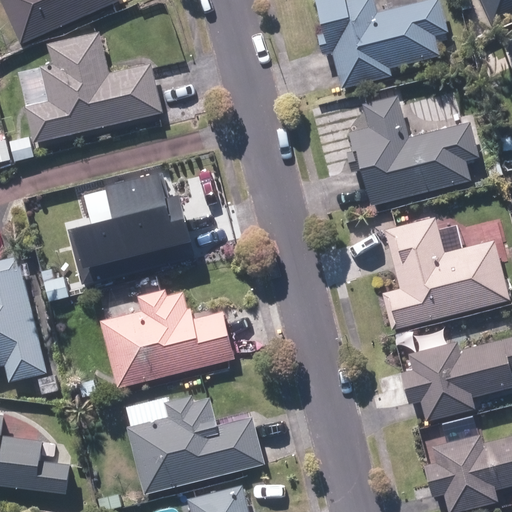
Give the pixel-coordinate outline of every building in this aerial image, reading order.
[(6,0),(22,33),(92,0),(6,0)] [(322,0),(331,30),(323,32),(327,48),(335,46),(345,79),(368,77),(370,85),(386,86),(389,70),(391,69),(439,49),(451,38),(446,24),(439,0),(322,0)] [(511,4),(511,0),(486,0),(492,13),(511,4)] [(39,135),(161,102),(149,59),(109,70),(99,32),(53,44),(59,67),(45,71),(52,97),(30,103),(39,135)] [(440,106),(468,99),(463,78),(430,85),(435,107),(440,106)] [(359,127),(373,192),(468,172),(463,150),(476,147),(469,114),(406,128),(399,95),(363,103),(368,125),(359,127)] [(16,166),(41,160),(37,143),(34,133),(10,139),(16,166)] [(73,223),(86,276),(195,247),(181,195),(169,198),(161,167),(112,179),(121,210),(73,223)] [(386,287),(395,320),(506,291),(492,239),(443,252),(434,215),(389,227),(404,282),(386,287)] [(80,293),(66,248),(38,257),(52,302),(80,293)] [(47,363),(18,257),(0,258),(0,359),(6,358),(10,373),(47,363)] [(106,316),(123,378),(229,350),(217,307),(193,313),(186,286),(145,284),(144,306),(106,316)] [(454,337),(412,348),(417,365),(404,368),(412,395),(424,392),(430,412),(471,401),(468,391),(509,380),(504,363),(511,360),(511,335),(457,350),(454,337)] [(133,422),(147,485),(263,459),(252,409),(215,417),(210,391),(169,395),(170,414),(133,422)] [(27,431),(0,428),(0,427),(1,412),(0,411),(0,476),(68,484),(69,461),(62,460),(64,439),(55,438),(53,459),(44,458),(45,440),(27,440),(27,431)] [(449,486),(453,504),(497,493),(494,482),(511,477),(511,425),(482,433),(478,417),(435,427),(442,455),(430,458),(437,489),(449,486)] [(247,511),(240,484),(192,495),(197,511),(247,511)]
